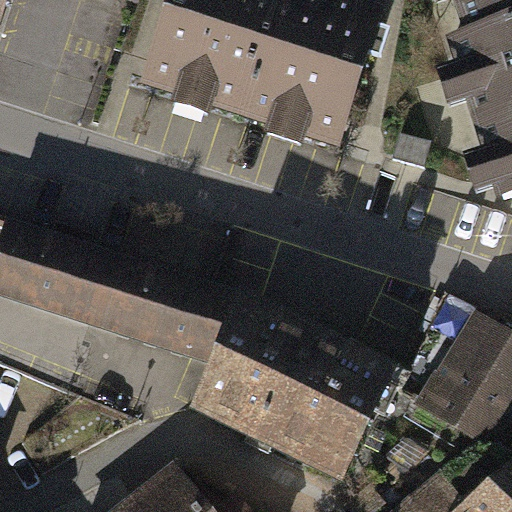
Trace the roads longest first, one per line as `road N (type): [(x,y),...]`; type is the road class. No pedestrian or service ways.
road 1 (residential): [(0,133),(511,285)]
road 2 (residential): [(335,511),(319,492),(201,440),(143,442),(16,511)]
